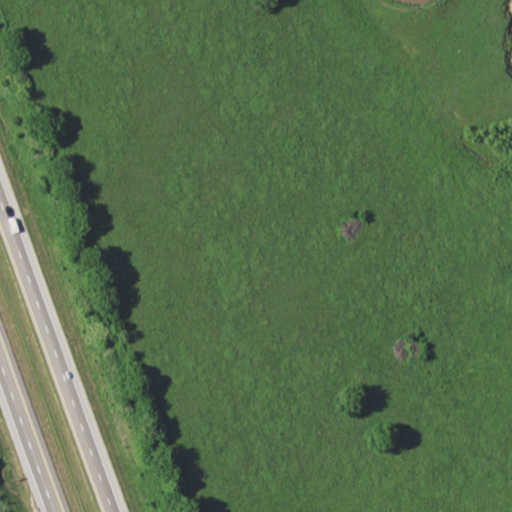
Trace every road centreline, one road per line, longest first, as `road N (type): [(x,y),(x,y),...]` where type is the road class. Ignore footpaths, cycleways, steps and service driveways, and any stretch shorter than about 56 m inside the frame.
road 1 (motorway): [(116,511),(0,189)]
road 2 (motorway): [(0,366),(52,511)]
